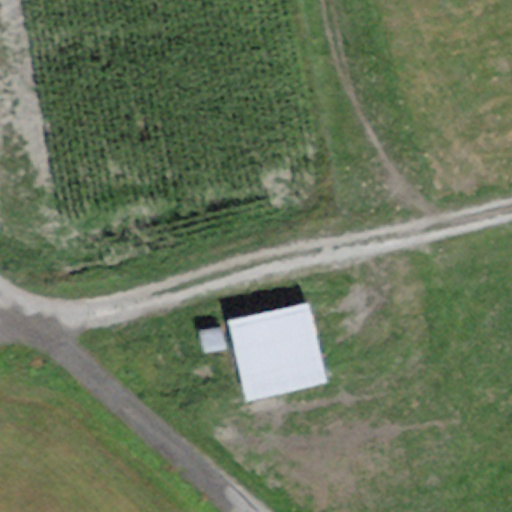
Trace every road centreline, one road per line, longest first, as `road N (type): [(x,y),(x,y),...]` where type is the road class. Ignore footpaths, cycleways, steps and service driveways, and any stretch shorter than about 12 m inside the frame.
road 1 (track): [(511,216),(96,322),(23,327)]
road 2 (unclassified): [(0,306),(234,511)]
